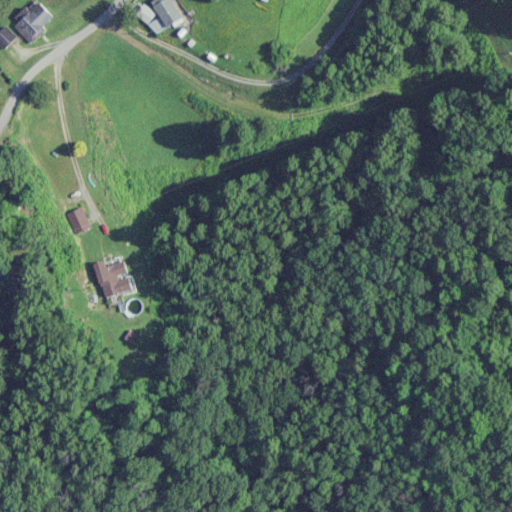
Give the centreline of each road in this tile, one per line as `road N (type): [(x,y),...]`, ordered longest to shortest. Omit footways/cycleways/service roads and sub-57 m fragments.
road 1 (residential): [(106,2),(138,30),(177,24),(206,42),(238,43),(280,62),(482,0)]
road 2 (residential): [(0,181),(107,0)]
